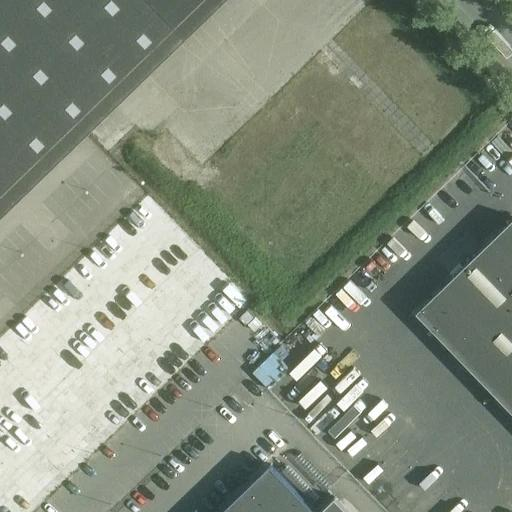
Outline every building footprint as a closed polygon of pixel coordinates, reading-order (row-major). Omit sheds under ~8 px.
[(0,0),(0,209),(181,35),(216,0),(0,0)] [(133,125),(157,150),(185,122),(162,98),(133,125)] [(511,219),(417,311),(511,410),(511,219)] [(275,397),(320,347),(310,338),(265,388),(275,397)] [(349,511),(335,496),(318,511),(316,511),(270,464),(220,511),(349,511)]
